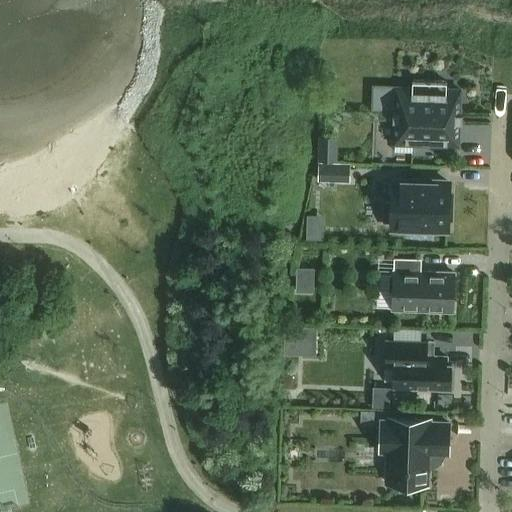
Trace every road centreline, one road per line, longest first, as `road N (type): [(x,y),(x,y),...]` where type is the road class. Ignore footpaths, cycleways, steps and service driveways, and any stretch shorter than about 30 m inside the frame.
road 1 (unclassified): [(238,511),(191,478),(173,443),(143,329),(116,281),(85,253),(49,237),(0,236)]
road 2 (residential): [(490,511),(503,227)]
road 3 (residential): [(503,227),(505,97)]
